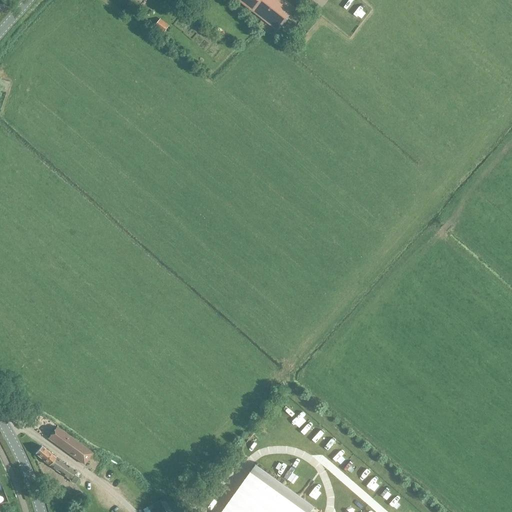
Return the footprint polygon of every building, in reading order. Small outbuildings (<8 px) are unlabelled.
[(237,0),(252,12),(277,32),(294,10),(282,0),(261,0),(260,0),(237,0)] [(164,32),(168,26),(160,20),(155,26),(164,32)] [(0,90),(6,92),(8,82),(0,79),(0,90)] [(57,428),(56,429),(48,439),(84,465),(93,454),(57,428)] [(42,447),(38,452),(35,454),(48,466),(55,459),(42,447)] [(74,475),(76,472),(55,459),(48,466),(70,480),(69,481),(75,484),(79,478),(74,475)] [(256,461),(218,511),(309,511),(315,504),(256,461)] [(74,503),(82,496),(76,490),(68,497),(74,503)] [(159,503),(144,511),(165,511),(164,509),(163,510),(159,503)]
